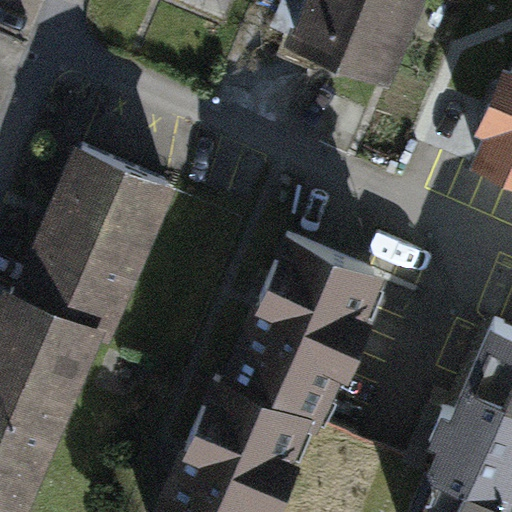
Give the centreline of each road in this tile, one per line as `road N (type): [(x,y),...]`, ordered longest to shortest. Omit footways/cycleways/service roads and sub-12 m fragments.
road 1 (residential): [(51,57),(511,233)]
road 2 (residential): [(51,57),(0,166)]
